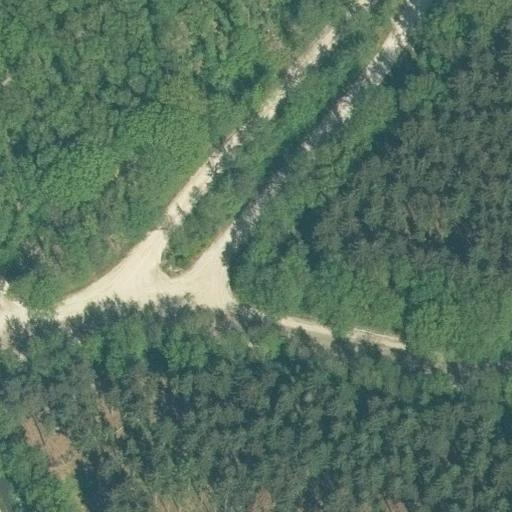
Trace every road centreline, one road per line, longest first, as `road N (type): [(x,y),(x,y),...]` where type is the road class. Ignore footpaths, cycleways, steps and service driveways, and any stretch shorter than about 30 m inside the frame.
road 1 (track): [(0,346),(107,316),(174,317),(511,383)]
road 2 (track): [(367,0),(168,221),(107,316)]
road 3 (track): [(174,317),(374,75),(421,0)]
road 4 (track): [(0,97),(120,0)]
